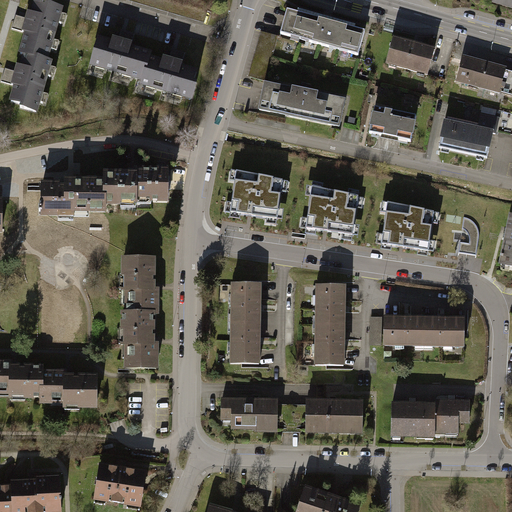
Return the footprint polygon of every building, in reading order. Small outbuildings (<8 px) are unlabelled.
[(511,0),(490,0),(490,3),(511,8),(511,0)] [(64,10),(33,2),(19,51),(24,53),(8,107),(38,116),(53,63),(49,62),(64,10)] [(286,7),(278,34),(357,56),(365,29),(286,7)] [(279,36),(261,32),(250,74),(267,79),(279,36)] [(433,46),(392,35),(385,60),(426,71),(433,46)] [(151,53),(94,36),(84,66),(141,83),(139,87),(191,102),(199,73),(149,58),(151,53)] [(505,66),(462,55),(456,79),(511,93),(511,70),(504,69),(505,66)] [(264,81),(258,109),(337,126),(343,98),(264,81)] [(414,116),(373,107),(367,132),(409,141),(414,116)] [(476,124),(443,117),(437,147),(485,157),(491,131),(495,131),(498,117),(479,113),(476,124)] [(135,169),(105,169),(104,176),(104,202),(137,202),(137,198),(168,199),(168,166),(135,165),(135,169)] [(283,182),(237,173),(231,214),(277,220),(283,182)] [(65,180),(40,180),(40,213),(73,213),(73,210),(104,210),(104,202),(104,176),(65,177),(65,180)] [(358,197),(314,188),(307,230),(351,238),(358,197)] [(434,213),(389,203),(383,246),(428,252),(434,213)] [(511,214),(510,214),(498,269),(511,271),(511,214)] [(470,243),(462,242),(460,253),(476,255),(481,220),(466,217),(464,230),(472,231),(470,243)] [(154,256),(121,256),(120,288),(124,288),(124,311),(154,311),(157,311),(158,288),(154,288),(154,256)] [(261,285),(231,284),(231,325),(260,326),(261,285)] [(346,286),(317,285),(317,326),(346,327),(346,286)] [(154,342),(154,311),(124,311),(120,311),(119,343),(124,343),(124,368),(157,368),(157,342),(154,342)] [(382,318),(371,318),(370,346),(382,346),(382,318)] [(385,347),(425,348),(425,319),(385,319),(385,347)] [(425,348),(465,349),(466,320),(425,319),(425,348)] [(260,365),(260,326),(231,325),(230,365),(260,365)] [(345,366),(346,327),(317,326),(316,366),(345,366)] [(10,360),(0,360),(0,392),(8,392),(8,397),(41,397),(41,370),(41,364),(10,364),(10,360)] [(64,370),(41,370),(41,397),(41,402),(62,401),(62,406),(96,407),(96,374),(64,374),(64,370)] [(274,429),(275,398),(219,397),(219,418),(229,418),(229,428),(274,429)] [(304,431),(360,432),(361,400),(326,399),(304,399),(304,431)] [(433,402),(433,432),(457,433),(457,423),(468,423),(468,400),(433,399),(433,402)] [(390,435),(433,436),(433,432),(433,402),(390,401),(390,435)] [(145,470),(99,463),(93,498),(139,505),(145,470)] [(36,478),(10,479),(10,484),(11,511),(59,511),(58,475),(36,476),(36,478)] [(11,511),(10,484),(0,484),(0,511),(11,511)] [(355,511),(358,504),(303,485),(293,511),(355,511)]
